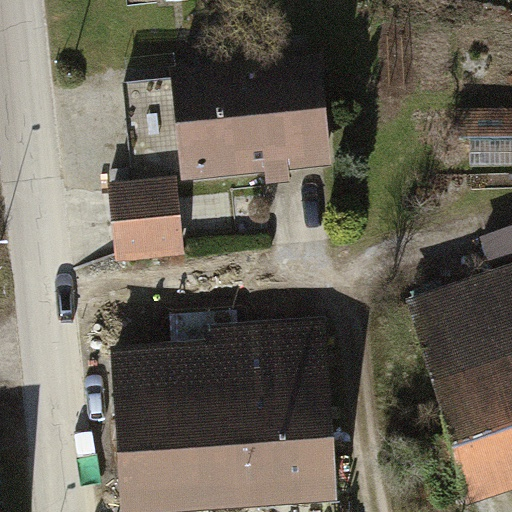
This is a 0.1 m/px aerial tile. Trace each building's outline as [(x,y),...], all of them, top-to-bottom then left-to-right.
[(323,64),(174,79),(185,181),(334,166),(323,64)] [(511,114),(459,111),(457,134),(511,138),(511,114)] [(115,267),(184,262),(183,250),(178,185),(108,191),(115,267)] [(511,278),(407,312),(471,510),(511,496),(511,278)] [(117,352),(124,511),(326,511),(341,511),(332,326),(207,332),(208,348),(117,352)]
